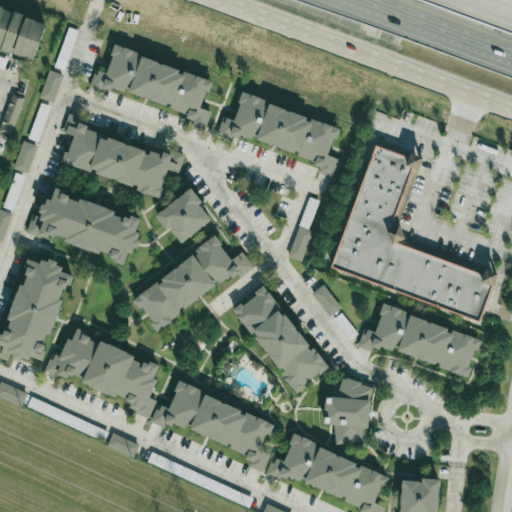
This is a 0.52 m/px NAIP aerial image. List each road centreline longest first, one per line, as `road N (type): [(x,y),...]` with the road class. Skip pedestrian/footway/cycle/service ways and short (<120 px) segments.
road 1 (primary): [(232,0),(511,104)]
road 2 (motorway): [(358,0),(511,57)]
